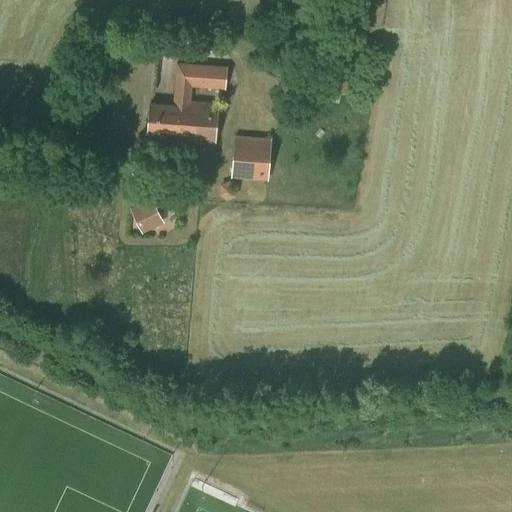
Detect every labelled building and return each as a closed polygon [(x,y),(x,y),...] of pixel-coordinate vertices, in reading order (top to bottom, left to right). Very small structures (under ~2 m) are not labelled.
[(341,0),(338,16),(355,20),(359,0),(341,0)] [(324,89),(346,94),(355,52),(334,48),(324,89)] [(176,141),(215,145),(219,104),(191,102),(192,87),(225,90),(227,66),(176,62),(172,105),(150,104),(147,134),(177,137),(176,141)] [(230,178),(268,181),(271,138),(234,135),(230,178)] [(152,198),(129,208),(141,233),(164,222),(152,198)]
